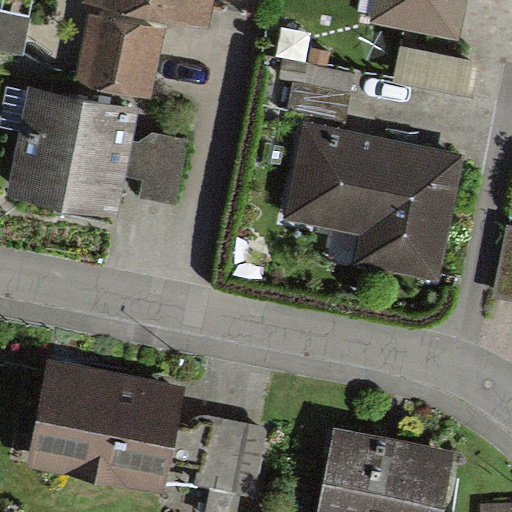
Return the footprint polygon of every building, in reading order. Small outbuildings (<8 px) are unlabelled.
[(10,0),(0,0),(0,38),(15,42),(25,3),(10,0)] [(160,8),(190,12),(192,0),(87,0),(74,67),(146,80),(160,8)] [(379,0),(377,13),(446,25),(450,0),(379,0)] [(267,90),(282,91),(287,52),(271,51),(267,90)] [(339,106),(347,60),(316,54),(308,100),(339,106)] [(10,191),(100,208),(111,151),(140,157),(136,177),(169,184),(181,119),(150,114),(148,125),(116,120),(123,82),(34,66),(10,191)] [(456,135),(309,112),(289,238),(435,262),(456,135)] [(496,284),(511,287),(511,216),(508,216),(496,284)] [(26,455),(151,478),(166,394),(41,371),(26,455)] [(228,511),(233,489),(245,491),(260,418),(186,404),(175,458),(194,461),(190,482),(209,486),(204,511),(228,511)] [(312,511),(435,511),(447,447),(328,426),(312,511)]
